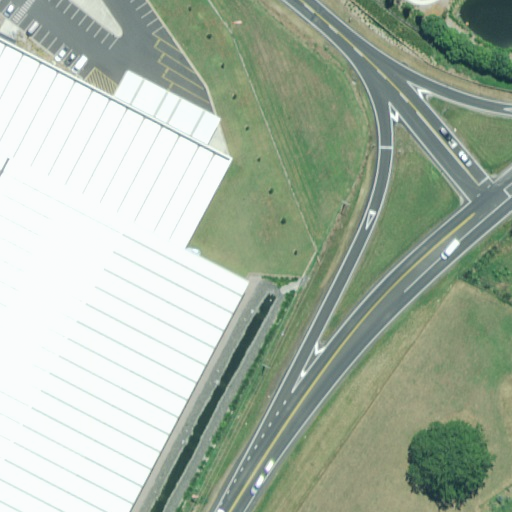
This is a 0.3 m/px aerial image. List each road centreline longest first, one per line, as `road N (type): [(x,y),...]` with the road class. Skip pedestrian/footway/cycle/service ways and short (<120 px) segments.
road 1 (primary): [(294,416),(314,335),(362,240),(385,169),(377,67)]
road 2 (primary): [(294,416),(394,292),(495,206)]
road 3 (tertiary): [(377,67),(495,206)]
road 4 (primary): [(377,67),(511,109)]
